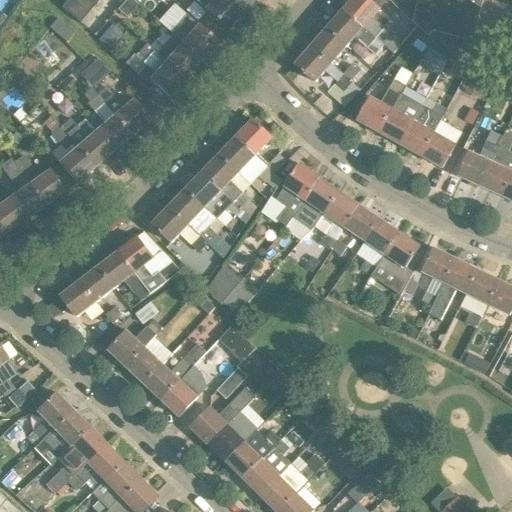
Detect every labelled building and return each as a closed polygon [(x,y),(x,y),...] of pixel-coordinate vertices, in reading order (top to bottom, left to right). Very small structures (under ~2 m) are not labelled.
[(99,1),(98,0),(67,0),(61,9),(79,24),(99,1)] [(131,0),(126,0),(117,11),(125,19),(137,5),(131,0)] [(172,0),(171,0),(159,20),(172,28),(185,7),(172,0)] [(193,0),(204,9),(203,10),(228,32),(246,11),(232,0),(193,0)] [(232,0),(246,11),(255,0),(232,0)] [(384,47),(393,55),(402,45),(373,19),(380,11),(368,0),(353,0),(343,11),(384,47)] [(511,0),(418,0),(413,23),(429,37),(433,32),(473,43),(483,1),(481,1),(481,0),(511,0)] [(384,47),(343,11),(327,29),(348,47),(355,40),(366,50),(367,50),(375,57),(384,47)] [(60,48),(66,42),(73,34),(57,20),(44,34),(60,48)] [(180,44),(201,62),(217,43),(196,25),(180,44)] [(111,26),(98,40),(108,49),(121,34),(111,26)] [(348,47),(327,29),(311,47),(332,66),(348,47)] [(172,37),(156,54),(164,62),(185,80),(201,62),(180,44),(172,37)] [(144,61),(153,52),(151,51),(144,44),(136,54),(137,55),(144,61)] [(295,66),(316,85),(332,66),(311,47),(295,66)] [(438,77),(447,61),(431,48),(420,66),(438,77)] [(132,55),(123,65),(136,76),(143,67),(141,65),(144,61),(137,55),(134,57),(132,55)] [(185,80),(164,62),(148,80),(169,98),(185,80)] [(463,81),(470,67),(455,62),(449,74),(463,81)] [(106,77),(93,63),(79,75),(91,89),(106,77)] [(343,75),(352,83),(360,73),(352,66),(343,75)] [(394,81),(406,88),(414,75),(402,68),(394,81)] [(473,69),(460,92),(482,103),(495,80),(473,69)] [(343,75),(336,83),(327,94),(345,110),(361,91),(352,83),(343,75)] [(511,105),(511,84),(500,80),(493,93),(506,98),(505,102),(511,105)] [(357,122),(380,134),(402,95),(406,88),(394,81),(381,103),(371,98),(357,122)] [(149,121),(131,100),(120,109),(114,101),(116,99),(105,87),(95,95),(131,136),(149,121)] [(131,136),(95,95),(92,92),(86,97),(89,101),(86,103),(93,112),(95,110),(105,122),(94,131),(112,152),(131,136)] [(424,108),(402,95),(380,134),(401,147),(424,108)] [(436,135),(434,134),(446,112),(437,107),(433,113),(424,108),(401,147),(423,159),(436,135)] [(19,108),(12,115),(18,121),(25,115),(19,108)] [(479,114),(471,109),(464,122),(472,127),(479,114)] [(65,135),(76,147),(94,168),(112,152),(94,131),(86,138),(69,118),(58,127),(65,135)] [(253,120),(236,138),(255,157),(273,139),(253,120)] [(56,144),(65,135),(58,127),(48,135),(56,144)] [(511,134),(506,132),(503,138),(480,188),(502,197),(511,174),(511,155),(509,154),(511,145),(511,134)] [(491,133),(480,157),(470,152),(458,178),(480,188),(503,138),(491,133)] [(17,146),(22,137),(15,134),(11,143),(17,146)] [(456,146),(436,135),(423,159),(443,170),(456,146)] [(239,174),(246,166),(255,157),(236,138),(220,155),(239,174)] [(75,184),(94,168),(76,147),(57,163),(75,184)] [(250,201),(243,194),(230,183),(239,174),(220,155),(203,172),(242,210),(250,201)] [(22,157),(12,164),(43,208),(64,193),(48,170),(38,178),(22,157)] [(275,175),(283,166),(276,159),(267,168),(269,169),(275,175)] [(8,200),(24,222),(43,208),(12,164),(9,161),(0,167),(0,168),(2,171),(2,172),(17,193),(8,200)] [(295,218),(320,179),(300,166),(284,189),(285,189),(276,202),(286,209),(278,222),(286,228),(296,215),(295,218)] [(269,169),(259,179),(265,185),(267,184),(275,191),(280,184),(282,182),(275,175),(269,169)] [(217,221),(226,212),(233,219),(236,216),(242,210),(203,172),(186,190),(217,221)] [(511,202),(511,174),(502,197),(511,202)] [(342,194),(320,179),(295,218),(295,221),(309,231),(315,227),(342,194)] [(170,207),(189,226),(201,238),(208,244),(217,236),(209,229),(217,221),(186,190),(170,207)] [(344,229),(346,231),(361,207),(342,194),(315,227),(315,229),(326,236),(321,243),(332,250),(337,243),(336,242),(344,229)] [(0,231),(3,236),(24,222),(8,200),(0,205),(0,231)] [(171,244),(189,226),(170,207),(152,225),(171,244)] [(361,207),(346,231),(364,243),(380,220),(361,207)] [(243,219),(247,215),(242,210),(236,216),(241,221),(243,219)] [(385,257),(401,234),(380,220),(364,243),(356,255),(366,262),(377,269),(379,265),(385,257)] [(385,257),(379,265),(398,278),(390,290),(401,297),(406,288),(410,280),(412,278),(413,274),(406,269),(421,247),(401,234),(385,257)] [(181,272),(172,263),(162,253),(154,259),(138,238),(118,253),(151,295),(181,272)] [(199,253),(208,244),(201,238),(192,247),(199,253)] [(337,243),(332,250),(342,257),(346,249),(337,243)] [(444,285),(456,260),(434,249),(422,275),(444,285)] [(125,281),(141,302),(151,295),(118,253),(99,267),(115,288),(125,281)] [(307,269),(312,273),(319,263),(314,259),(307,269)] [(441,322),(456,291),(466,296),(478,271),(456,260),(444,285),(437,298),(433,307),(429,316),(441,322)] [(370,279),(371,277),(377,269),(366,262),(359,271),(370,279)] [(244,279),(226,265),(206,292),(220,306),(222,304),(244,279)] [(80,282),(96,303),(115,288),(99,267),(80,282)] [(499,282),(478,271),(466,296),(487,307),(499,282)] [(244,279),(222,304),(237,317),(258,292),(244,279)] [(419,285),(410,280),(406,288),(413,296),(419,285)] [(76,319),(96,303),(80,282),(60,297),(61,299),(69,309),(76,319)] [(511,312),(511,287),(499,282),(487,307),(509,318),(511,312)] [(433,307),(437,298),(428,293),(423,302),(433,307)] [(215,308),(207,301),(200,308),(208,316),(215,308)] [(150,304),(136,314),(143,324),(158,314),(150,304)] [(116,308),(106,316),(113,325),(123,317),(116,308)] [(477,328),(481,319),(470,313),(465,322),(477,328)] [(154,321),(136,340),(127,331),(108,351),(126,368),(145,348),(162,330),(154,321)] [(249,356),(256,350),(232,327),(218,341),(241,364),(249,356)] [(197,345),(189,354),(170,374),(162,365),(143,385),(161,401),(190,370),(193,367),(206,353),(197,345)] [(143,385),(162,365),(145,348),(126,368),(143,385)] [(0,394),(2,397),(12,390),(0,371),(0,365),(7,362),(0,351),(0,394)] [(511,356),(508,354),(498,372),(507,377),(511,368),(511,356)] [(491,364),(480,359),(475,370),(485,375),(491,364)] [(190,370),(161,401),(179,418),(198,398),(198,397),(205,390),(205,384),(201,375),(193,367),(190,370)] [(238,369),(216,392),(226,401),(248,378),(238,369)] [(271,386),(280,395),(291,385),(281,375),(271,386)] [(246,389),(237,400),(219,418),(211,408),(191,429),(208,445),(241,412),(255,398),(246,389)] [(55,393),(34,413),(51,430),(72,410),(55,393)] [(52,431),(41,442),(57,458),(89,428),(72,410),(51,430),(52,431)] [(256,431),(258,429),(241,412),(208,445),(226,463),(256,431)] [(67,484),(106,446),(89,428),(57,458),(56,460),(64,468),(48,483),(56,493),(66,483),(67,484)] [(264,439),(256,431),(226,463),(242,479),(260,461),(261,461),(273,449),(272,448),(279,441),(271,433),(264,439)] [(33,448),(40,441),(33,433),(26,440),(33,448)] [(284,437),(279,441),(272,448),(273,449),(261,461),(260,461),(242,479),(259,495),(278,476),(290,464),(282,456),(292,445),(284,437)] [(103,482),(122,463),(106,446),(67,484),(76,493),(95,474),(103,482)] [(362,470),(343,450),(322,470),(328,477),(337,468),(349,480),(350,482),(362,470)] [(307,465),(299,473),(307,481),(324,464),(315,456),(311,460),(307,465)] [(104,511),(138,479),(122,463),(103,482),(111,490),(92,509),(95,511),(104,511)] [(278,476),(259,495),(275,511),(276,511),(295,493),(307,481),(299,473),(292,465),(290,464),(278,476)] [(369,474),(348,495),(358,505),(379,484),(369,474)] [(104,511),(127,511),(129,510),(131,511),(141,511),(156,498),(138,479),(104,511)] [(312,511),(314,511),(295,493),(276,511),(312,511)] [(470,511),(459,499),(444,511),(470,511)] [(0,511),(17,511),(5,501),(0,506),(0,511)]
